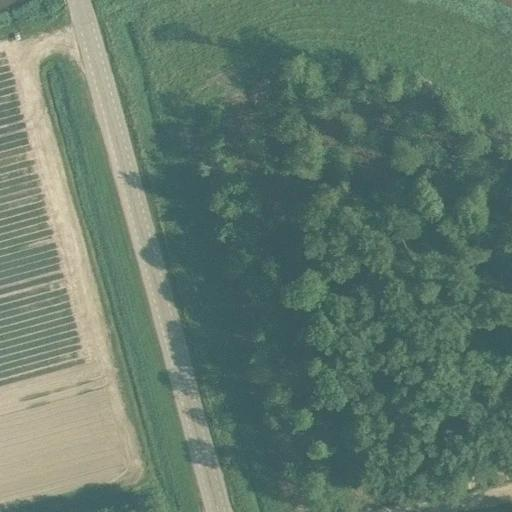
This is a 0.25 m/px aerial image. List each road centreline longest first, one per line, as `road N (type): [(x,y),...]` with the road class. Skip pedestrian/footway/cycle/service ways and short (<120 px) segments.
road 1 (tertiary): [(216,511),(79,0)]
road 2 (track): [(392,511),(511,486)]
